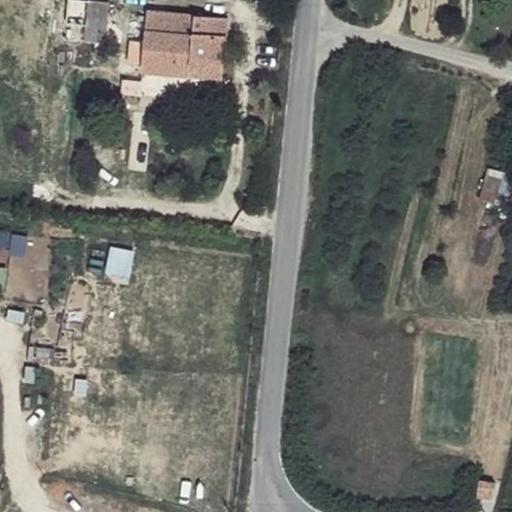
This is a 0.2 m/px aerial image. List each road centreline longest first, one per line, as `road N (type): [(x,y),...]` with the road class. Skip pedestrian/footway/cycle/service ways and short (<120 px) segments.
road 1 (unclassified): [(310,29),(269,511)]
road 2 (unclassified): [(310,29),(390,36),(511,64)]
road 3 (unknown): [(38,511),(23,498),(7,452),(0,365)]
